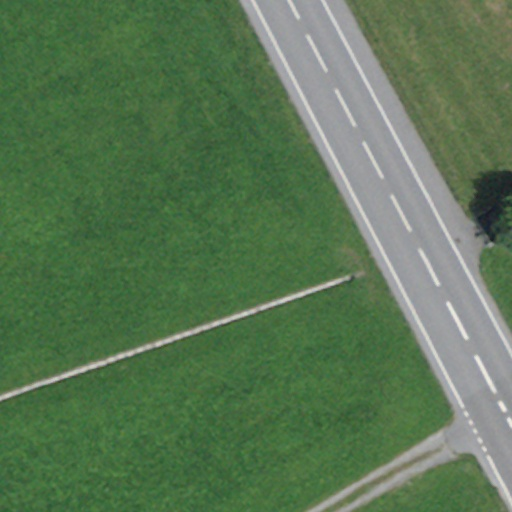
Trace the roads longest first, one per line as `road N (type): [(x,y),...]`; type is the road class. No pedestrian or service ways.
road 1 (secondary): [(286,0),(511,432)]
road 2 (track): [(503,416),(347,511)]
